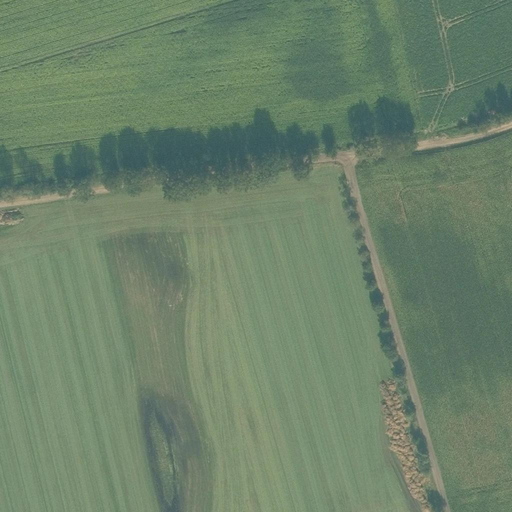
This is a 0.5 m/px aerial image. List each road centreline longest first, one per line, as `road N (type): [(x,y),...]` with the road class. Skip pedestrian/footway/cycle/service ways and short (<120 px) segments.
road 1 (track): [(511,119),(457,139),(0,204)]
road 2 (unclassified): [(444,511),(343,153)]
